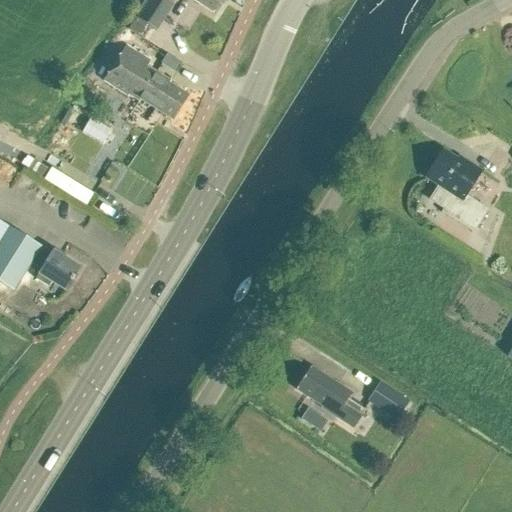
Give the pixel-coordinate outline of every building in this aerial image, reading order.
[(150,0),(137,21),(155,32),(171,5),(163,0),(150,0)] [(221,6),(225,0),(192,0),(213,13),(219,5),(221,6)] [(187,97),(169,85),(171,82),(147,67),(149,63),(125,47),(103,82),(138,105),(140,101),(172,121),(187,97)] [(465,194),(480,170),(463,159),(462,161),(442,149),(424,176),(438,185),(429,199),(443,208),(440,213),(473,234),(489,210),(465,194)] [(34,160),(29,169),(45,179),(50,170),(34,160)] [(40,248),(10,229),(0,243),(0,283),(13,292),(30,264),(41,271),(38,275),(35,280),(47,288),(51,283),(65,291),(79,269),(52,253),(50,256),(40,249),(40,248)] [(98,285),(104,272),(93,267),(87,280),(98,285)] [(354,427),(365,409),(347,398),(351,392),(310,367),(296,389),(323,406),(322,407),(354,427)] [(394,394),(382,412),(397,421),(409,404),(394,394)]
